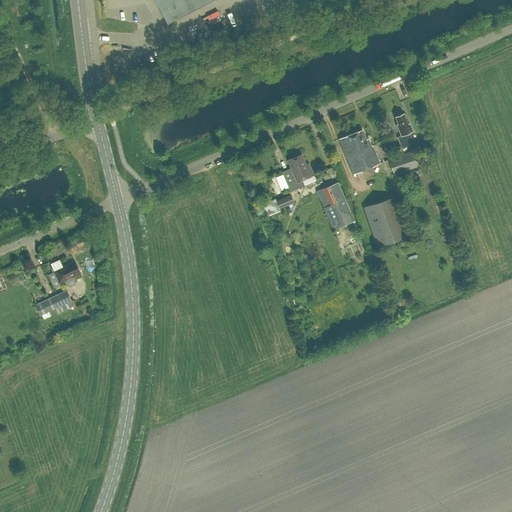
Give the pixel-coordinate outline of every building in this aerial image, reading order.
[(187,14),(213,0),(154,0),(167,24),(187,14)] [(403,114),(395,117),(398,124),(396,125),(400,135),(401,138),(398,139),(402,150),(411,147),(414,145),(409,132),(412,131),(411,131),(408,124),(407,124),(403,114)] [(362,130),(339,140),(353,174),(379,163),(372,146),(370,147),(367,139),(366,140),(362,130)] [(413,151),(388,159),(393,175),(418,166),(413,151)] [(290,168),(282,172),(290,192),(304,186),(302,180),(313,176),(308,164),(306,165),(301,155),(287,160),(290,168)] [(332,230),(354,221),(338,182),(317,191),(324,208),(323,208),(332,230)] [(291,195),(276,201),(279,209),(294,203),(291,195)] [(363,207),(376,247),(406,236),(392,197),(363,207)] [(259,219),(280,211),(275,198),(254,206),(259,219)] [(64,280),(66,283),(68,285),(71,286),(73,285),(75,282),(75,279),(73,276),(80,273),(75,262),(63,267),(59,259),(50,263),(52,267),(59,283),(64,280)] [(70,301),(66,291),(34,305),(38,315),(70,301)]
